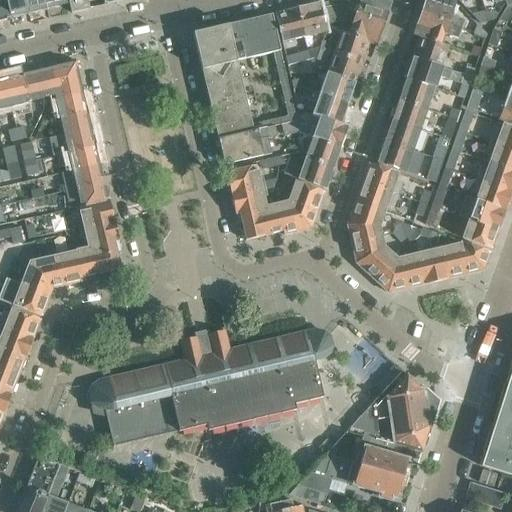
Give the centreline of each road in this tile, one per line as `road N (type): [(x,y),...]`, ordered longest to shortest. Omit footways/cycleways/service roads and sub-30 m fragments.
road 1 (residential): [(91,32),(147,275),(131,297),(81,309),(69,321),(0,498)]
road 2 (residential): [(309,262),(243,273),(220,258),(163,14)]
road 3 (residential): [(409,0),(326,240),(309,262)]
road 4 (residential): [(472,380),(421,362),(309,262)]
road 5 (residential): [(430,511),(472,380)]
